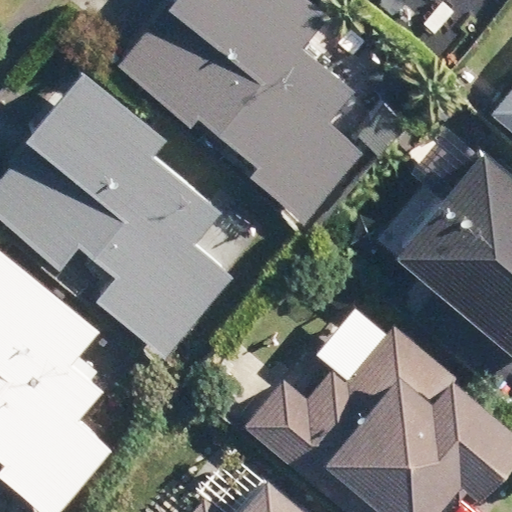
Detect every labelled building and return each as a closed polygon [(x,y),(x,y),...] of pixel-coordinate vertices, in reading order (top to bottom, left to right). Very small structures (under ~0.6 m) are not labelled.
[(420,80),(330,0),(140,0),(89,58),(284,232),(420,80)] [(267,262),(67,77),(0,148),(0,222),(163,374),(267,262)] [(511,137),(497,125),(412,226),(454,262),(422,299),(504,368),(511,358),(511,137)] [(86,319),(0,251),(0,489),(28,511),(45,511),(99,444),(68,401),(95,366),(67,344),(86,319)] [(463,360),(392,298),(316,384),(295,365),(256,409),(373,511),(423,511),(427,508),(431,511),(435,511),(482,459),(495,471),(511,452),(511,387),(470,351),(463,360)] [(355,511),(283,450),(240,501),(218,482),(192,511),(355,511)]
